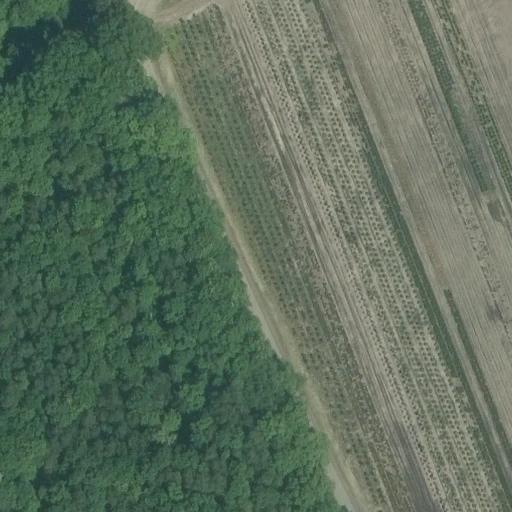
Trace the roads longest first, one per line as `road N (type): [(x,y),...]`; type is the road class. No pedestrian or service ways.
road 1 (unclassified): [(346,511),(127,13),(144,0)]
road 2 (track): [(127,13),(0,113)]
